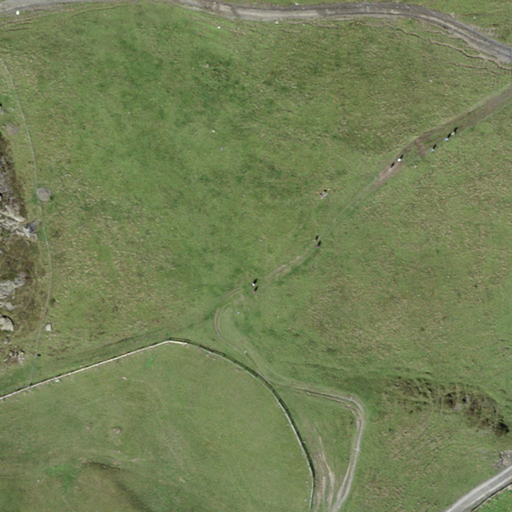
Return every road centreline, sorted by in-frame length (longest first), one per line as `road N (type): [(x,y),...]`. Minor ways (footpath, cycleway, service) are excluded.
road 1 (track): [(511,107),(213,316)]
road 2 (track): [(183,0),(252,14),(372,8),(435,17),(511,53)]
road 3 (track): [(333,511),(359,424),(349,400),(282,383),(229,343),(213,316)]
road 4 (track): [(213,316),(0,386)]
road 5 (track): [(0,444),(178,489),(210,511)]
